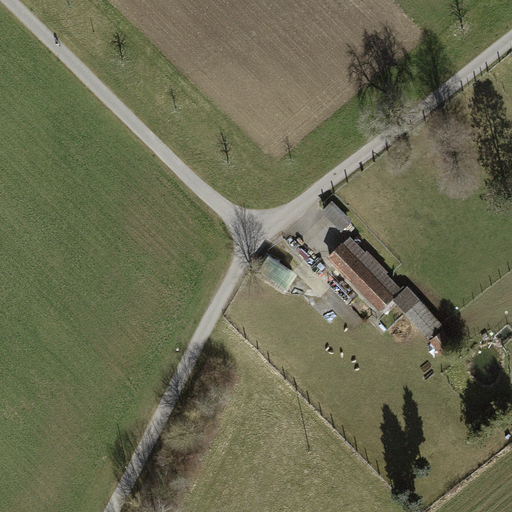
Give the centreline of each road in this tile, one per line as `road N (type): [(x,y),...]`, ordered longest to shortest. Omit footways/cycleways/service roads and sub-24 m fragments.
road 1 (track): [(9,0),(261,239)]
road 2 (track): [(511,40),(261,239)]
road 3 (track): [(261,239),(213,312),(111,511)]
